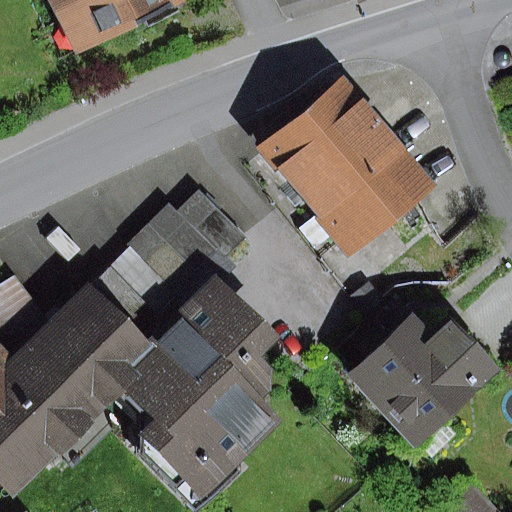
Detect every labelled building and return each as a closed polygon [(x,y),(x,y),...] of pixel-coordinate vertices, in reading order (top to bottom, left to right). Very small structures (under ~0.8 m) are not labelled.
[(42,0),(71,60),(184,8),(180,0),(42,0)] [(336,80),(253,150),(342,255),(425,184),(336,80)] [(168,204),(91,286),(140,332),(213,255),(223,260),(245,237),(196,192),(176,212),(168,204)] [(14,277),(0,285),(0,347),(7,355),(42,319),(14,277)] [(271,336),(206,277),(142,345),(106,383),(145,419),(128,437),(196,500),(266,425),(250,410),(264,395),(264,368),(252,356),(271,336)] [(7,355),(0,362),(0,386),(53,437),(106,383),(142,345),(77,283),(42,319),(7,355)] [(416,345),(396,324),(340,378),(408,449),(486,375),(438,325),(416,345)] [(0,386),(0,362),(7,355),(0,347),(0,490),(1,492),(53,437),(0,386)] [(488,511),(469,489),(441,511),(488,511)]
